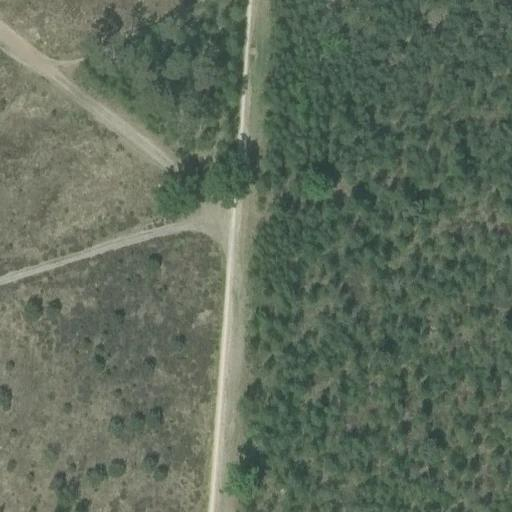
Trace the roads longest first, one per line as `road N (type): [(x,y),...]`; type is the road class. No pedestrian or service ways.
road 1 (track): [(241,225),(222,511)]
road 2 (track): [(44,73),(241,225)]
road 3 (track): [(0,281),(196,221),(231,224)]
road 4 (track): [(256,0),(241,225)]
